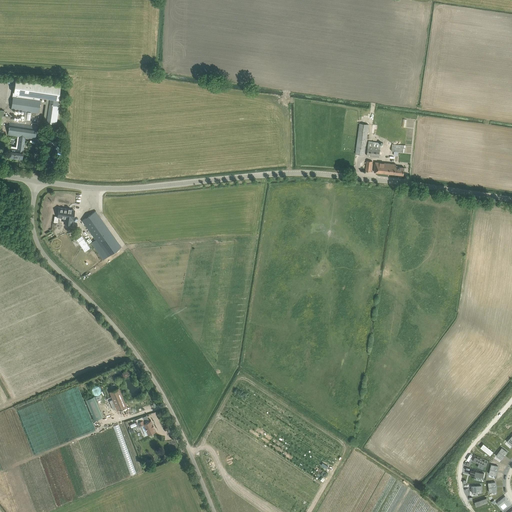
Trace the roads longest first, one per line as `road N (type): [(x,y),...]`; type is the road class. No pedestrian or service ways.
road 1 (tertiary): [(511,199),(319,173),(125,188),(35,180)]
road 2 (unclassified): [(214,511),(149,373),(35,240),(35,180)]
